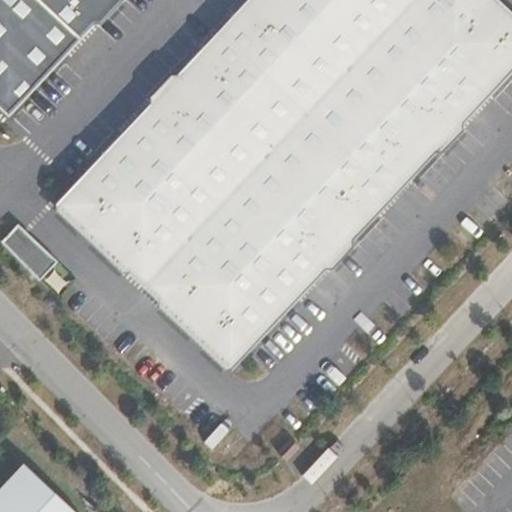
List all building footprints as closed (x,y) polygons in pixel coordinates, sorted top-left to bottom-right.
[(0,0),(0,115),(3,118),(111,0),(0,0)] [(227,368),(511,68),(511,15),(495,0),(241,0),(50,204),(227,368)] [(54,263),(13,226),(0,240),(0,247),(36,281),(54,263)] [(274,449),(282,458),(296,445),(287,436),(274,449)] [(0,511),(71,511),(23,466),(0,490),(0,511)]
